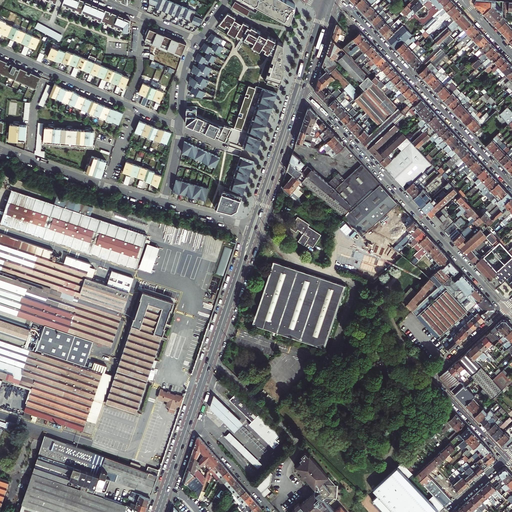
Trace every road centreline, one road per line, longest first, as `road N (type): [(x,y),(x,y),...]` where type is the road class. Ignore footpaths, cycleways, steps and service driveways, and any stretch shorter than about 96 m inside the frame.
road 1 (residential): [(339,0),(508,183)]
road 2 (residential): [(505,308),(430,376),(505,458)]
road 3 (primary): [(234,286),(303,95)]
road 4 (residential): [(0,49),(180,127)]
road 5 (residential): [(0,149),(162,203)]
road 6 (primary): [(295,93),(250,227)]
road 7 (primary): [(234,286),(189,419)]
road 8 (residential): [(189,419),(270,508)]
